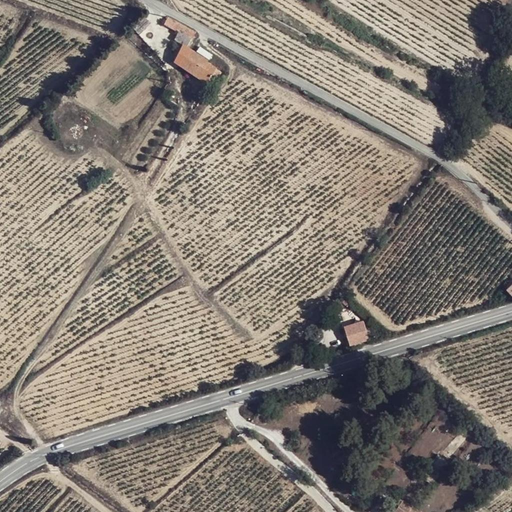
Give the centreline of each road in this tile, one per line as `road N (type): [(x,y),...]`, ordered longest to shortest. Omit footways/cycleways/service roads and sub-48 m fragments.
road 1 (primary): [(511,312),(86,440),(0,483)]
road 2 (track): [(206,32),(203,39),(233,66),(231,79),(15,395),(48,455)]
